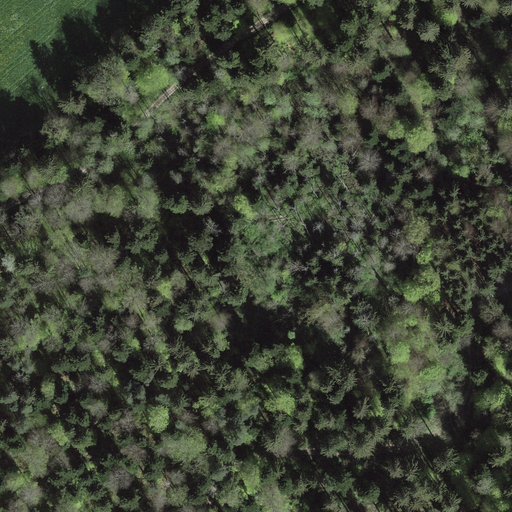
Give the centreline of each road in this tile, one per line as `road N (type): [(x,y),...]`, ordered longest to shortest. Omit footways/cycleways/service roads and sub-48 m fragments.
road 1 (track): [(511,285),(493,292),(477,313),(472,385),(450,426),(371,452),(257,455),(231,467),(202,511)]
road 2 (track): [(293,0),(170,89),(110,152),(0,211)]
